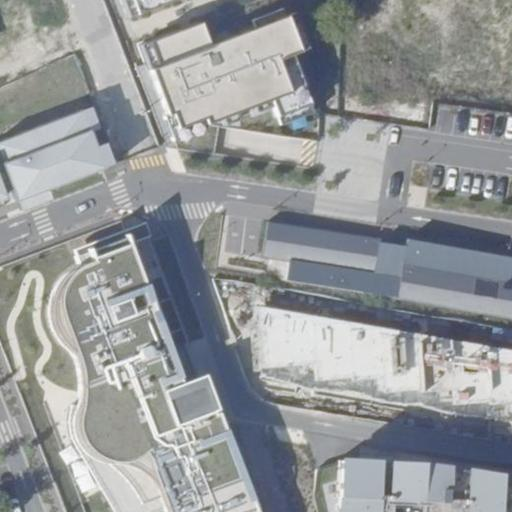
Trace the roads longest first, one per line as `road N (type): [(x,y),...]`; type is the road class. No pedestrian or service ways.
road 1 (residential): [(159,185),(230,388),(259,413),(511,457)]
road 2 (residential): [(511,240),(206,184),(159,185)]
road 3 (residential): [(0,238),(159,185)]
